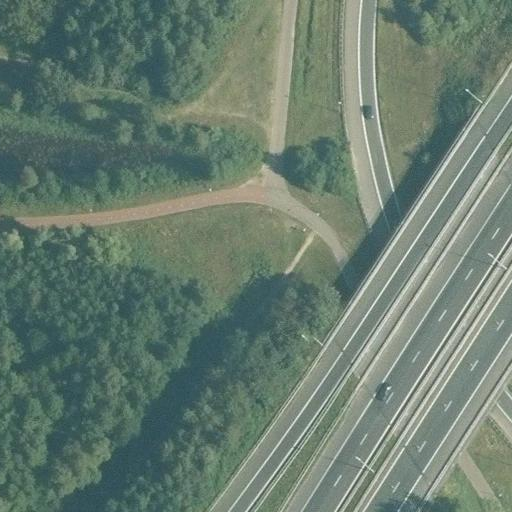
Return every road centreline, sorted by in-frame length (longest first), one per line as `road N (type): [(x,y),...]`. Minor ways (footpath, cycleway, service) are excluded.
road 1 (unclassified): [(494,511),(335,244),(278,195),(292,0)]
road 2 (motorway): [(511,110),(239,511)]
road 3 (motorway): [(369,0),(370,127),(392,217),(441,321),(511,412)]
road 4 (motorway): [(511,203),(313,511)]
road 5 (motorway): [(386,511),(511,308)]
